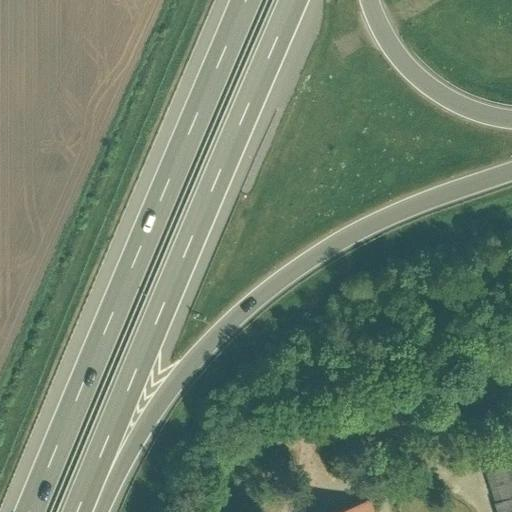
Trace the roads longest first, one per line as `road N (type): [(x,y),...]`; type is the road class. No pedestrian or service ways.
road 1 (motorway): [(77,511),(292,0)]
road 2 (motorway): [(242,0),(29,511)]
road 3 (motorway): [(106,511),(165,398),(277,281),(336,237),(511,167)]
road 4 (unclassified): [(511,359),(319,432)]
road 5 (motorway): [(511,114),(459,103),(419,75),(387,40),(370,0)]
